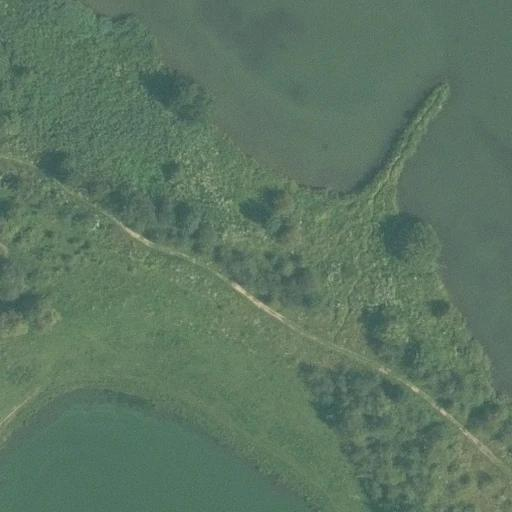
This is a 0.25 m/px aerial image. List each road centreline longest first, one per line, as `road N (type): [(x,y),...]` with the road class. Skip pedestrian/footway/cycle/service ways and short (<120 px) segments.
road 1 (track): [(0,154),(205,264),(306,336),(418,392),(511,474)]
road 2 (track): [(0,430),(66,356),(139,324),(268,311)]
